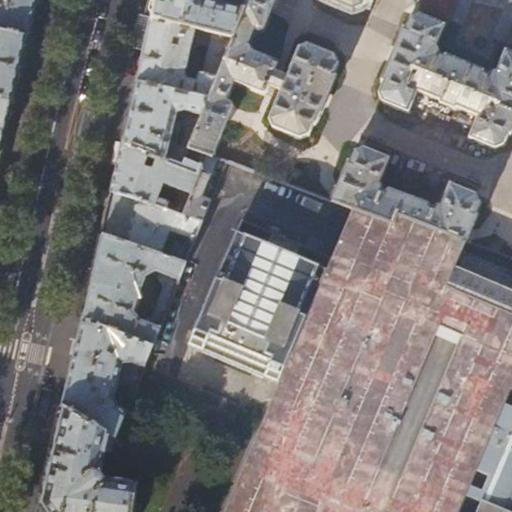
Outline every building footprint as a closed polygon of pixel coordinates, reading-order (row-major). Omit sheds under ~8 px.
[(35,7),(36,0),(0,0),(0,29),(28,37),(35,7)] [(156,0),(152,18),(234,37),(247,6),(217,0),(156,0)] [(249,0),(247,6),(234,37),(209,99),(203,115),(190,148),(208,155),(213,156),(232,107),(231,103),(226,101),(234,81),(263,92),(267,90),(270,84),(281,89),(270,117),(273,127),(301,138),(309,134),(313,123),(315,124),(335,74),(334,73),(338,62),(334,54),(307,43),(299,46),(287,76),(275,70),(278,63),(276,60),(254,52),(249,44),(254,30),(259,32),(264,30),(275,0),(333,0),(354,9),(361,6),(363,0),(249,0)] [(511,0),(425,0),(422,7),(448,18),(455,0),(511,0),(511,36),(509,44),(511,45),(511,0)] [(444,55),(440,53),(440,51),(439,49),(438,48),(436,46),(445,24),(421,13),(412,17),(407,28),(405,28),(383,81),(385,82),(381,93),(384,103),(410,112),(419,89),(443,100),(442,101),(457,108),(458,106),(479,115),(471,137),(496,148),(504,144),(509,132),(510,133),(511,128),(511,51),(507,49),(497,71),(496,71),(494,72),(492,74),(486,72),(484,69),(447,54),(444,55)] [(137,82),(209,99),(234,37),(152,18),(143,55),(137,82)] [(22,60),(28,37),(0,29),(0,96),(13,100),(22,60)] [(209,99),(137,82),(131,110),(123,143),(183,166),(190,148),(178,145),(181,125),(173,124),(176,112),(184,110),(203,115),(209,99)] [(8,125),(13,100),(0,96),(0,154),(1,155),(8,125)] [(208,155),(190,148),(183,166),(123,143),(117,168),(112,192),(183,216),(208,155)] [(224,161),(228,162),(302,190),(308,176),(230,147),(224,161)] [(388,192),(385,190),(385,189),(385,187),(384,185),(382,183),(381,183),(390,158),(365,148),(357,152),(352,163),(350,162),(334,202),(354,209),(396,225),(399,216),(466,242),(477,215),(476,214),(480,203),(476,194),(451,184),(443,206),(440,205),(438,206),(436,208),(435,210),(431,208),(431,205),(393,189),(390,189),(389,190),(388,192)] [(224,161),(213,156),(208,155),(183,216),(112,192),(107,212),(102,234),(163,256),(172,231),(189,237),(188,241),(183,244),(176,241),(169,258),(187,264),(228,162),(224,161)] [(333,259),(281,384),(226,511),(460,511),(467,497),(471,487),(477,472),(506,405),(511,392),(511,389),(511,274),(403,227),(402,229),(397,232),(353,214),(333,259)] [(190,346),(281,384),(333,259),(242,221),(190,346)] [(187,264),(169,258),(163,256),(102,234),(92,276),(82,319),(154,346),(187,264)] [(511,259),(511,243),(506,241),(500,255),(511,259)] [(80,329),(78,339),(147,365),(154,346),(82,319),(80,329)] [(136,395),(147,365),(78,339),(70,371),(62,406),(111,435),(119,440),(129,413),(116,402),(121,383),(132,386),(130,392),(136,395)] [(511,407),(506,405),(477,472),(489,477),(483,492),(471,487),(467,497),(481,503),(501,511),(509,511),(511,506),(511,407)] [(111,435),(62,406),(50,459),(40,504),(45,511),(133,511),(137,483),(107,479),(102,472),(111,435)] [(501,511),(481,503),(477,511),(501,511)]
